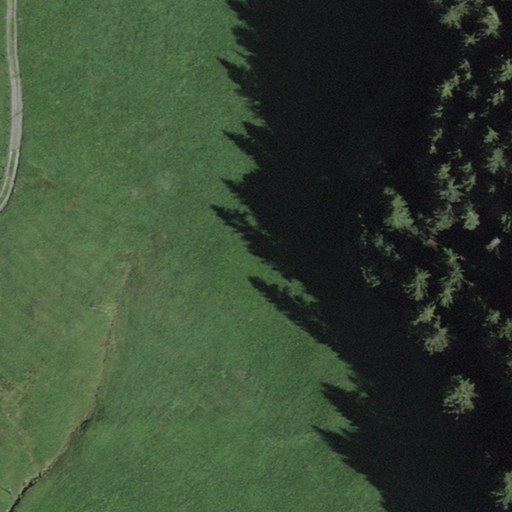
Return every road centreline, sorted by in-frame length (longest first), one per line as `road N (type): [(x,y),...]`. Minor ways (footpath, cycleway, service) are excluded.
road 1 (track): [(511,453),(434,309),(445,133),(420,0)]
road 2 (track): [(11,0),(17,150),(0,202)]
